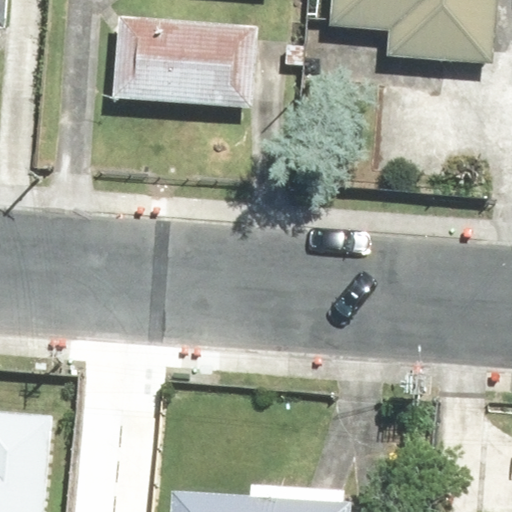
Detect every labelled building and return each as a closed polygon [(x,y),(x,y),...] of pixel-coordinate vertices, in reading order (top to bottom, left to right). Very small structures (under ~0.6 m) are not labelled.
[(8,0),(0,0),(0,43),(7,44),(8,0)] [(332,0),(331,46),(384,48),(383,76),(498,80),(501,0),(332,0)] [(254,44),(109,38),(105,123),(250,129),(254,44)] [(381,511),(383,492),(192,483),(190,511),(381,511)] [(58,511),(60,490),(0,486),(0,511),(58,511)]
